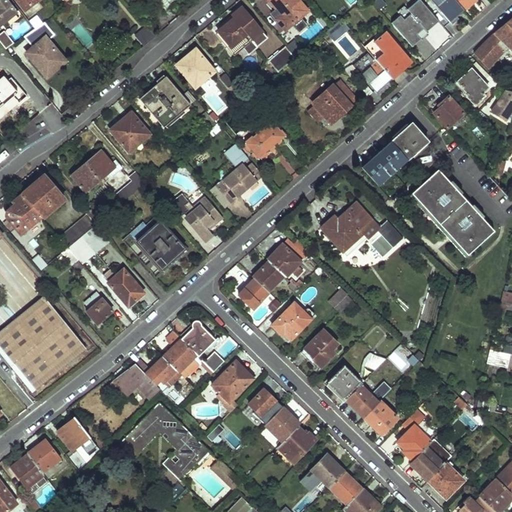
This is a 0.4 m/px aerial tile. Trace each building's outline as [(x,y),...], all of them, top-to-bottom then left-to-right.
[(6,0),(0,0),(0,27),(17,14),(6,0)] [(16,0),(25,10),(37,0),(16,0)] [(311,11),(301,0),(267,0),(269,2),(266,4),(273,11),(270,13),(285,31),(293,25),(299,33),(308,25),(302,18),(311,11)] [(382,0),(378,0),(373,4),(378,10),(386,5),(382,0)] [(439,20),(421,0),(416,0),(406,9),(411,14),(403,21),(400,17),(393,23),(411,45),(419,38),(416,34),(423,27),(426,30),(439,20)] [(429,0),(449,24),(464,12),(453,0),(429,0)] [(476,1),(475,0),(453,0),(464,12),(476,1)] [(234,16),(217,31),(232,48),(248,33),(253,39),(262,31),(241,6),(232,14),(234,16)] [(342,18),(326,32),(335,42),(351,28),(342,18)] [(490,68),(510,45),(511,47),(511,18),(475,51),(490,68)] [(46,77),(65,61),(47,41),(54,35),(43,23),(23,37),(33,48),(27,53),(46,77)] [(144,46),(155,37),(145,24),(136,32),(136,36),(144,46)] [(232,48),(217,31),(214,34),(233,56),(253,39),(248,33),(232,48)] [(411,61),(386,31),(366,48),(376,60),(391,78),(411,61)] [(0,34),(0,43),(6,50),(13,44),(3,32),(0,34)] [(287,47),(295,57),(304,49),(295,40),(287,47)] [(195,90),(217,71),(196,46),(174,65),(195,90)] [(285,46),(268,61),(278,72),(295,57),(287,47),(285,46)] [(391,78),(376,60),(366,48),(360,53),(366,60),(370,65),(360,74),(375,92),(391,78)] [(355,68),(360,74),(370,65),(366,60),(355,68)] [(502,67),(500,66),(492,75),(497,80),(510,66),(506,63),(502,67)] [(490,87),(472,68),(471,69),(459,80),(469,92),(467,94),(477,104),(486,95),(484,92),(490,87)] [(40,110),(49,104),(27,73),(17,79),(40,110)] [(167,76),(141,98),(164,127),(190,105),(184,97),(167,76)] [(340,78),(305,108),(317,122),(325,114),(330,121),(358,97),(340,78)] [(242,102),(247,97),(234,82),(229,87),(242,102)] [(511,90),(508,90),(493,112),(508,120),(511,112),(511,90)] [(190,92),(184,97),(190,105),(197,100),(190,92)] [(465,113),(449,95),(434,110),(450,128),(465,113)] [(114,117),(119,123),(132,112),(127,106),(114,117)] [(210,129),(217,123),(206,110),(199,116),(210,129)] [(119,123),(110,129),(129,152),(151,134),(132,112),(119,123)] [(317,122),(322,128),(330,121),(325,114),(317,122)] [(245,142),(262,162),(269,156),(274,156),(281,150),(275,144),(285,136),(272,120),(268,123),(265,119),(259,119),(257,122),(252,121),(251,126),(247,129),(253,135),(245,142)] [(428,140),(412,121),(391,140),(407,159),(428,140)] [(391,140),(363,166),(379,184),(407,159),(391,140)] [(259,171),(236,143),(224,153),(236,168),(209,190),(225,209),(258,181),(253,175),(259,171)] [(112,163),(102,151),(87,163),(100,179),(104,184),(107,181),(103,177),(108,173),(111,177),(123,167),(117,159),(112,163)] [(71,175),(86,192),(97,182),(100,179),(87,163),(71,175)] [(438,170),(411,194),(467,253),(491,230),(480,218),(477,214),(479,212),(481,209),(479,207),(478,206),(476,208),(474,211),(470,206),(460,195),(456,190),(458,188),(460,186),(457,182),(455,185),(453,187),(448,182),(438,170)] [(264,176),(259,171),(253,175),(258,181),(264,176)] [(130,177),(134,181),(115,196),(121,203),(145,182),(136,172),(130,177)] [(65,199),(45,175),(23,194),(41,216),(43,218),(65,199)] [(25,232),(26,228),(41,216),(23,194),(14,201),(17,204),(9,211),(7,214),(8,217),(21,232),(25,232)] [(187,219),(187,220),(202,238),(210,231),(206,227),(214,221),(216,224),(224,217),(206,197),(198,203),(198,204),(197,205),(198,206),(198,207),(196,209),(189,201),(183,194),(167,207),(178,221),(186,214),(188,215),(187,216),(187,217),(186,218),(187,219)] [(189,201),(196,209),(198,207),(198,206),(197,205),(198,204),(198,203),(206,197),(204,194),(196,201),(193,198),(189,201)] [(339,210),(321,227),(344,251),(376,220),(357,201),(343,214),(339,210)] [(86,233),(96,225),(87,214),(60,237),(68,248),(78,239),(86,233)] [(151,261),(159,270),(185,247),(177,238),(175,239),(159,220),(147,230),(142,224),(129,235),(143,251),(144,250),(152,259),(151,261)] [(86,233),(99,248),(109,239),(96,225),(86,233)] [(86,233),(78,239),(91,254),(99,248),(86,233)] [(306,252),(289,236),(283,243),(300,259),(306,252)] [(91,254),(78,239),(68,248),(78,259),(82,263),(91,254)] [(300,259),(283,243),(269,259),(284,273),(286,275),(300,259)] [(65,256),(72,264),(78,259),(68,248),(60,255),(63,258),(65,256)] [(33,259),(42,270),(48,265),(39,254),(33,259)] [(82,263),(78,259),(72,264),(77,270),(83,265),(82,263)] [(255,277),(268,290),(284,273),(269,259),(253,276),(255,277)] [(123,268),(108,280),(128,305),(143,292),(123,268)] [(290,278),(291,280),(298,286),(301,283),(293,275),(290,278)] [(239,294),(253,307),(269,291),(268,290),(255,277),(239,294)] [(295,290),(298,286),(291,280),(288,283),(295,290)] [(511,289),(511,290),(505,287),(501,305),(511,307),(511,289)] [(96,292),(83,302),(89,309),(86,311),(98,324),(112,311),(96,292)] [(341,311),(352,299),(347,294),(335,306),(341,311)] [(87,349),(44,295),(0,330),(0,351),(32,392),(87,349)] [(274,310),(281,302),(277,298),(269,306),(274,310)] [(287,307),(272,323),(280,332),(283,329),(291,337),(304,323),(297,316),(287,307)] [(309,319),(302,312),(297,316),(304,323),(309,319)] [(193,326),(182,337),(199,355),(215,337),(200,322),(200,319),(195,318),(192,321),(193,326)] [(338,341),(324,327),(317,334),(331,348),(338,341)] [(166,336),(174,345),(163,355),(176,368),(185,378),(204,360),(199,355),(182,337),(174,329),(166,336)] [(317,334),(301,350),(319,367),(334,352),(331,348),(317,334)] [(511,336),(506,335),(503,350),(510,351),(511,351),(511,336)] [(220,351),(226,357),(236,346),(229,340),(220,351)] [(489,347),(486,360),(507,365),(510,351),(503,350),(495,348),(489,347)] [(204,360),(214,370),(224,360),(213,350),(204,360)] [(367,357),(365,366),(375,369),(387,357),(374,353),(372,359),(367,357)] [(160,376),(164,380),(176,368),(163,355),(150,368),(145,373),(154,382),(160,376)] [(150,368),(140,358),(135,362),(145,373),(150,368)] [(421,358),(417,362),(423,368),(427,364),(421,358)] [(252,377),(235,359),(212,383),(220,392),(229,401),(233,398),(252,377)] [(201,363),(211,373),(214,370),(204,360),(201,363)] [(137,384),(150,397),(160,388),(154,382),(145,373),(135,362),(104,387),(108,391),(118,383),(128,393),(137,384)] [(346,362),(327,380),(346,399),(362,383),(364,381),(346,362)] [(362,383),(346,399),(360,413),(364,409),(367,412),(379,400),(362,383)] [(258,411),(256,414),(265,422),(281,405),(263,387),(248,402),(258,411)] [(239,403),(233,398),(229,401),(220,392),(217,394),(225,402),(223,404),(231,411),(239,403)] [(467,402),(458,393),(454,398),(462,406),(467,402)] [(478,396),(475,405),(495,410),(497,399),(478,396)] [(399,416),(381,398),(379,400),(367,412),(364,416),(382,434),(399,416)] [(159,401),(120,440),(131,452),(159,424),(186,451),(170,468),(182,479),(197,463),(209,451),(159,401)] [(299,423),(281,405),(265,422),(282,440),(299,423)] [(407,431),(396,443),(403,450),(402,452),(412,462),(433,441),(418,426),(427,417),(418,409),(402,426),(407,431)] [(59,434),(71,449),(89,436),(74,416),(65,424),(67,427),(59,434)] [(293,461),(315,439),(299,423),(282,440),(277,446),(293,461)] [(159,424),(131,452),(136,457),(159,433),(176,450),(164,462),(170,468),(186,451),(159,424)] [(205,435),(210,442),(225,432),(220,425),(205,435)] [(230,429),(222,436),(235,450),(242,443),(230,429)] [(412,462),(409,465),(428,483),(448,462),(447,461),(452,456),(435,439),(433,441),(412,462)] [(59,458),(45,440),(38,445),(40,447),(29,455),(42,472),(53,464),(59,458)] [(201,467),(213,455),(209,451),(197,463),(201,467)] [(28,453),(18,461),(20,463),(29,455),(28,453)] [(328,486),(344,470),(326,453),(311,468),(328,486)] [(11,467),(32,495),(49,481),(42,472),(29,455),(20,463),(18,461),(11,467)] [(56,467),(62,462),(59,458),(53,464),(56,467)] [(477,459),(469,468),(475,473),(483,465),(477,459)] [(511,460),(496,477),(511,492),(511,460)] [(237,487),(224,475),(228,470),(219,462),(212,469),(234,490),(237,487)] [(447,502),(467,481),(448,462),(428,483),(447,502)] [(491,472),(486,467),(481,471),(486,476),(491,472)] [(240,483),(228,470),(224,475),(237,487),(240,483)] [(344,470),(328,486),(346,504),(362,488),(344,470)] [(502,511),(511,504),(508,501),(511,497),(511,492),(496,477),(479,495),(497,511),(502,511)] [(0,511),(5,511),(16,503),(0,481),(0,511)] [(349,511),(374,511),(381,505),(362,488),(346,504),(344,506),(349,511)] [(497,511),(479,495),(474,501),(469,495),(464,500),(465,502),(460,507),(464,511),(481,511),(483,511),(484,511),(497,511)] [(36,511),(40,509),(34,501),(30,504),(35,511),(36,511)]
